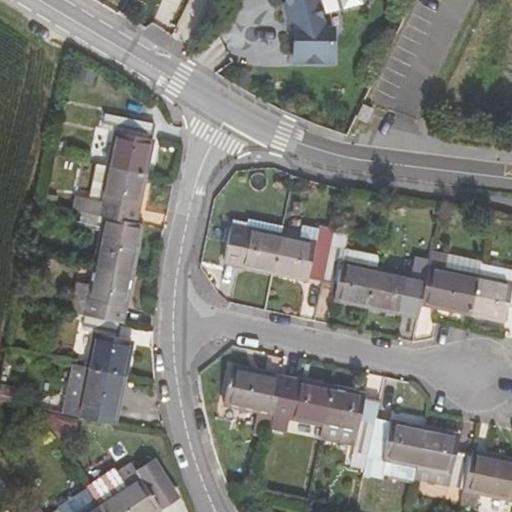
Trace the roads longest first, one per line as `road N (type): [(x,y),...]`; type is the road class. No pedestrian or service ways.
road 1 (residential): [(174,318),(473,380)]
road 2 (residential): [(511,179),(333,154),(232,111)]
road 3 (residential): [(232,111),(44,0)]
road 4 (residential): [(232,111),(194,188),(174,318)]
road 5 (residential): [(174,318),(189,443),(220,511)]
